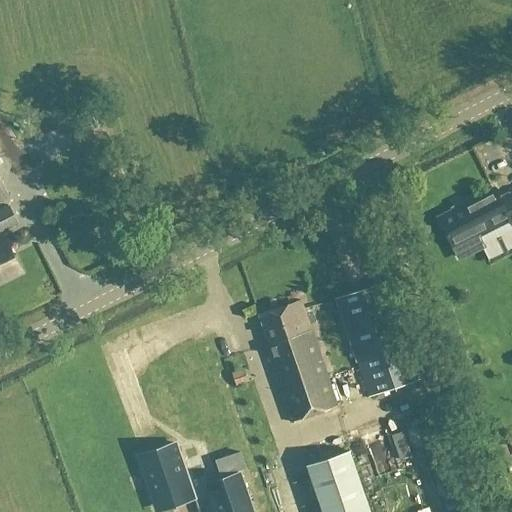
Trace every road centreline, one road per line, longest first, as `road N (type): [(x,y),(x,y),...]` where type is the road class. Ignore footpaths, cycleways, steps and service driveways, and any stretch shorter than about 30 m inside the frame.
road 1 (unclassified): [(0,356),(511,93)]
road 2 (track): [(366,167),(487,511)]
